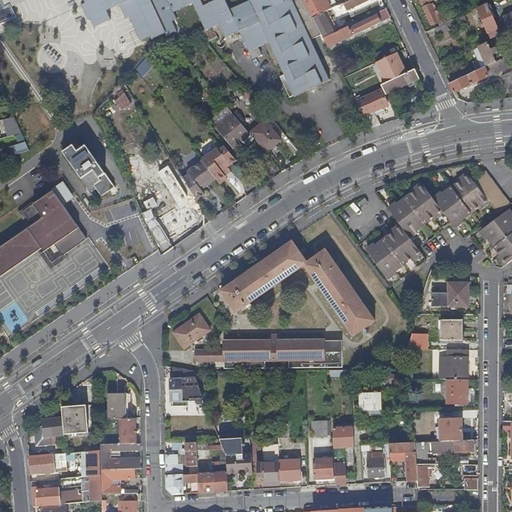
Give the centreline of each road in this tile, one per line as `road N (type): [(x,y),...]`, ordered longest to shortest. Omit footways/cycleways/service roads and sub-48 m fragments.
road 1 (tertiary): [(118,320),(347,169),(456,135)]
road 2 (residential): [(409,494),(153,506)]
road 3 (residential): [(491,511),(492,273)]
road 4 (residential): [(153,506),(151,379),(118,320)]
road 5 (residential): [(456,135),(395,0)]
road 6 (tertiary): [(0,403),(118,320)]
